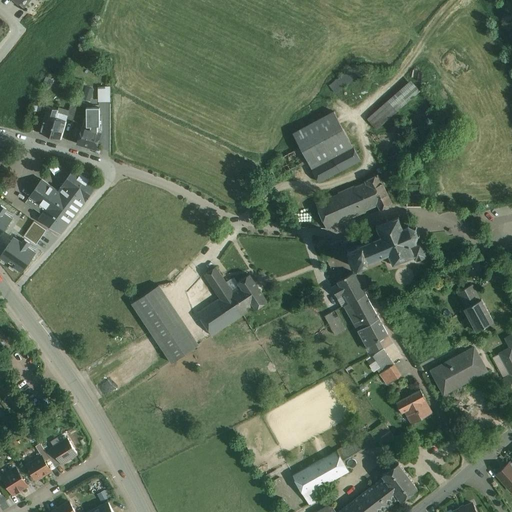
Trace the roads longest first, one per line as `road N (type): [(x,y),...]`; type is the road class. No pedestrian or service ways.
road 1 (residential): [(0,132),(167,183),(237,221)]
road 2 (secondary): [(113,452),(0,283)]
